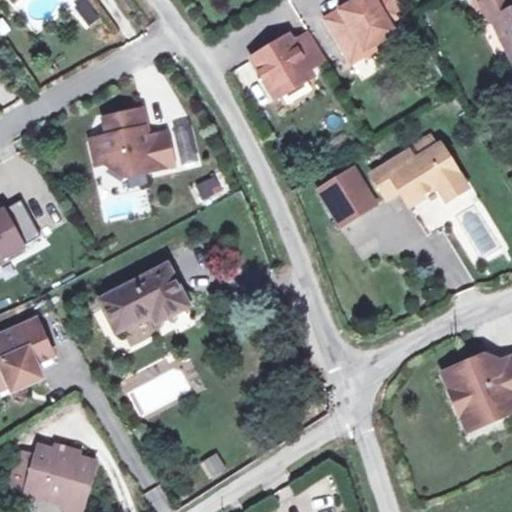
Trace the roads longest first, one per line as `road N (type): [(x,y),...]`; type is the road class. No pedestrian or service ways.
road 1 (unclassified): [(340,373),(241,115),(181,33)]
road 2 (residential): [(181,33),(0,138)]
road 3 (residential): [(340,373),(511,298)]
road 4 (residential): [(349,420),(205,511)]
